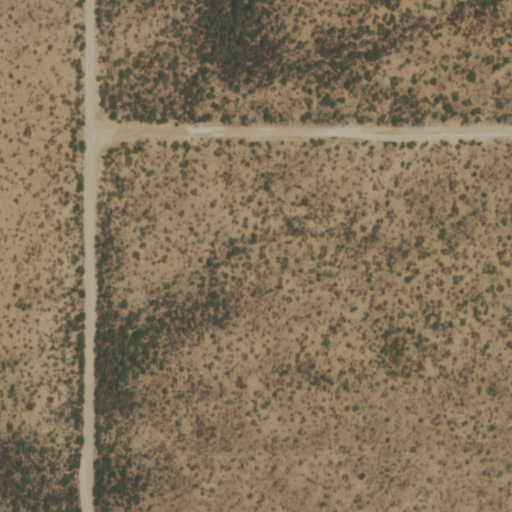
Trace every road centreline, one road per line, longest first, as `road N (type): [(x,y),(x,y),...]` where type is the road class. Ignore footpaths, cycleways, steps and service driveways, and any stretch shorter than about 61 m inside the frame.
road 1 (residential): [(90,511),(91,0)]
road 2 (residential): [(511,131),(91,133)]
